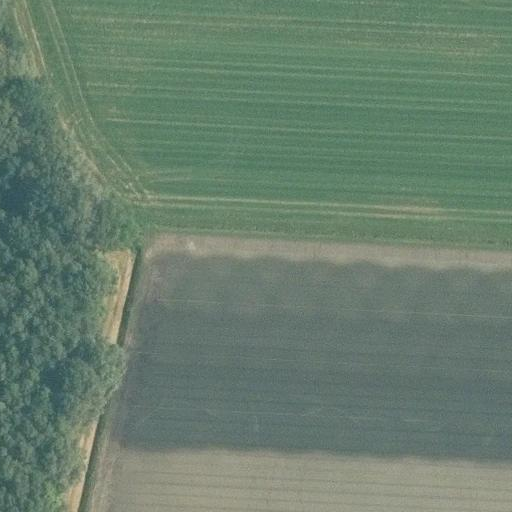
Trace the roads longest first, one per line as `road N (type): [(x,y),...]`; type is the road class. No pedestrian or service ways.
road 1 (track): [(58,511),(114,270)]
road 2 (track): [(0,132),(13,175),(114,270)]
